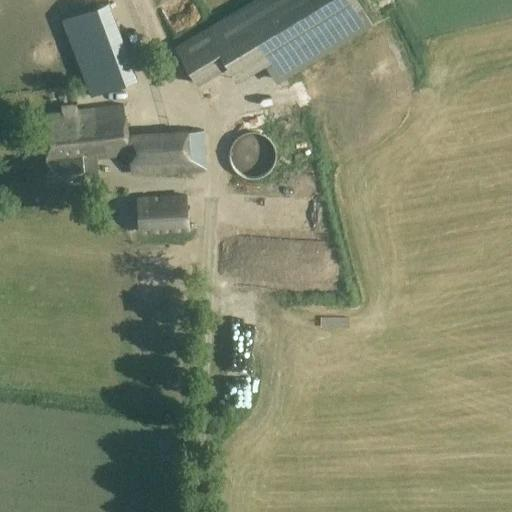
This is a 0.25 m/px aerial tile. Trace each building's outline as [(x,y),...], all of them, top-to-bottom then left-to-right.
[(237,80),(361,5),(358,0),(252,0),(175,47),(197,83),(228,65),(237,80)] [(111,5),(62,22),(89,100),(138,84),(111,5)] [(203,130),(126,135),(124,105),(105,107),(76,110),(41,115),(46,160),(83,156),(83,158),(96,157),(130,153),(131,173),(206,169),(203,130)] [(321,145),(331,143),(326,119),(316,121),(321,145)] [(261,133),(249,132),(237,136),(230,146),(229,158),(234,169),(243,177),(255,178),(267,173),(274,163),(275,151),(270,140),(261,133)] [(98,174),(96,157),(83,158),(83,156),(46,160),(48,180),(70,178),(73,180),(82,179),(84,176),(85,176),(85,175),(98,174)] [(138,232),(188,229),(186,195),(137,198),(138,232)]
